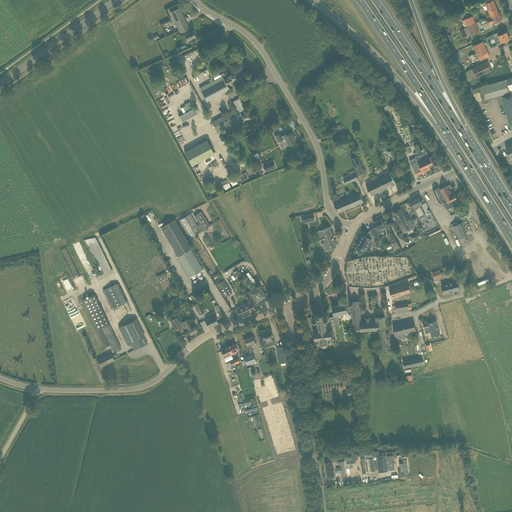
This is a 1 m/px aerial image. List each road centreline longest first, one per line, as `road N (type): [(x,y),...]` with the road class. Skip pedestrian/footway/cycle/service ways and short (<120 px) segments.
road 1 (unclassified): [(351,230),(329,208),(315,144),(270,65),(243,34),(194,0)]
road 2 (unclassified): [(37,389),(138,388),(207,334),(284,306)]
road 3 (unclassified): [(511,278),(445,300),(423,276),(347,291)]
road 4 (unclassified): [(315,482),(303,373),(284,306)]
road 5 (motorway): [(312,0),(439,121)]
road 6 (motorway): [(462,133),(374,0)]
road 7 (motorway): [(359,0),(439,121)]
road 8 (motorway): [(462,133),(410,0)]
road 9 (tertiary): [(0,84),(115,0)]
road 10 (motorway): [(439,121),(511,236)]
road 11 (unknown): [(232,325),(211,281),(190,281),(159,230)]
